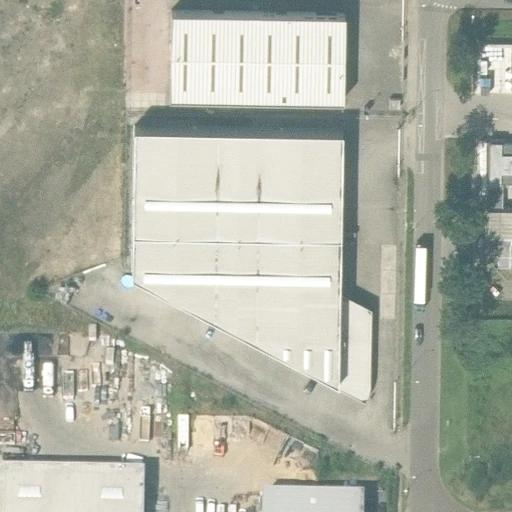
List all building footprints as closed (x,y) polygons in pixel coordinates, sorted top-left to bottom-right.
[(171,12),(169,98),(343,101),(345,14),(171,12)] [(134,127),(131,275),(254,339),(252,343),(365,401),(367,397),(368,394),(369,390),(369,387),(371,309),(339,292),(342,131),(134,127)] [(499,144),(499,155),(511,155),(511,143),(500,144),(499,144)] [(511,171),(499,172),(499,183),(500,183),(511,183),(511,171)] [(488,210),(488,213),(502,213),(502,210),(502,185),(488,185),(488,210)] [(508,267),(509,267),(511,266),(511,244),(497,244),(497,260),(497,266),(508,267)] [(137,511),(139,478),(0,475),(0,511),(137,511)] [(361,511),(362,500),(261,498),(260,511),(361,511)]
